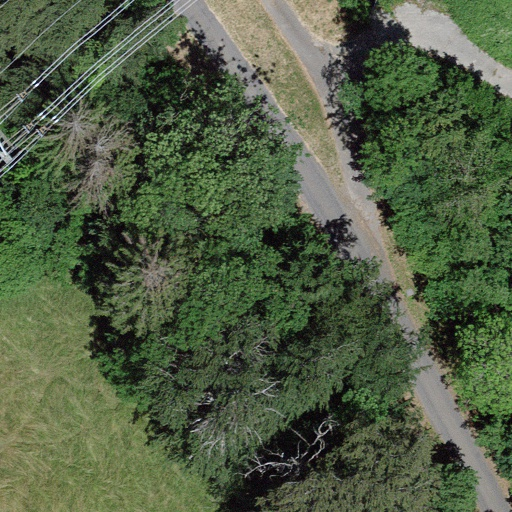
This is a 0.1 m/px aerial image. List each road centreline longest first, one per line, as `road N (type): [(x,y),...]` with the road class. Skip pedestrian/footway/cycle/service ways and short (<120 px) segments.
road 1 (unclassified): [(181,0),(340,230),(494,511)]
road 2 (track): [(340,230),(360,197),(331,101),(352,57),(388,29),(418,27),(446,36),(494,79),(511,84)]
